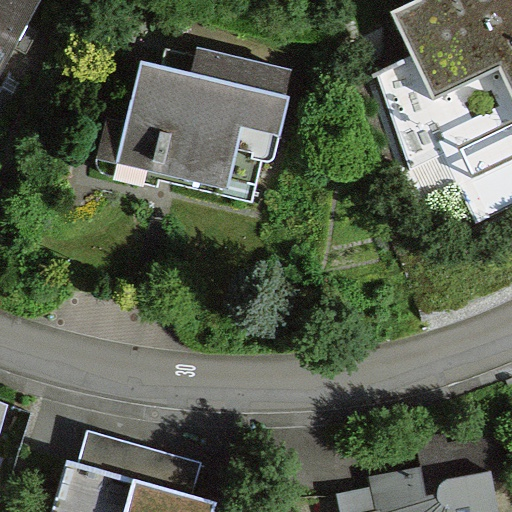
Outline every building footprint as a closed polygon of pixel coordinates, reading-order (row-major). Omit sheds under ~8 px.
[(0,0),(0,73),(39,0),(0,0)] [(511,0),(416,0),(396,10),(440,107),(511,75),(511,76),(511,0)] [(286,104),(140,68),(117,160),(263,197),(286,104)] [(497,511),(486,452),(337,480),(343,511),(497,511)] [(192,511),(195,502),(51,462),(37,511),(192,511)]
